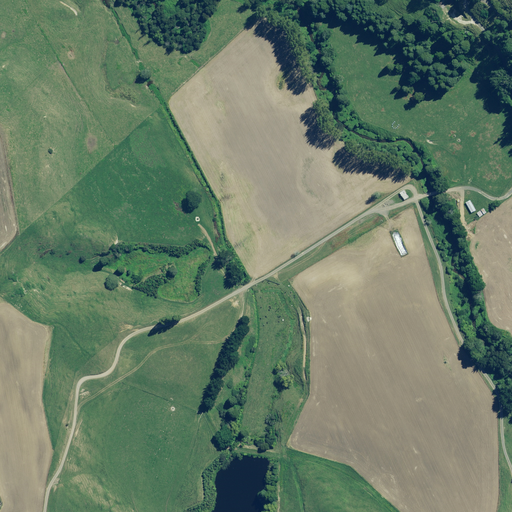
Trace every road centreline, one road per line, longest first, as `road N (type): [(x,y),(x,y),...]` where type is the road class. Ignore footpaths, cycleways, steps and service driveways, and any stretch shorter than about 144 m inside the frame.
road 1 (track): [(411,197),(372,209),(258,277),(126,339),(110,371),(77,384),(73,427),(45,511)]
road 2 (track): [(411,197),(461,345),(498,397),(511,466)]
